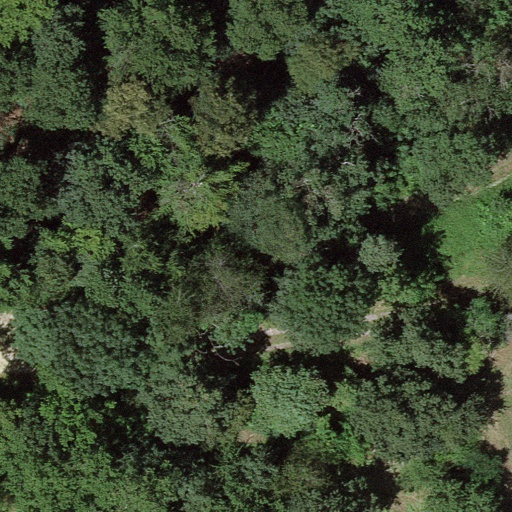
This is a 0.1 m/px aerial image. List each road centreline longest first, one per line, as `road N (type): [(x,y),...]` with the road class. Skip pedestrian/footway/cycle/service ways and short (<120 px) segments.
road 1 (track): [(0,346),(395,207),(511,156)]
road 2 (track): [(0,360),(137,364),(380,327),(511,294)]
